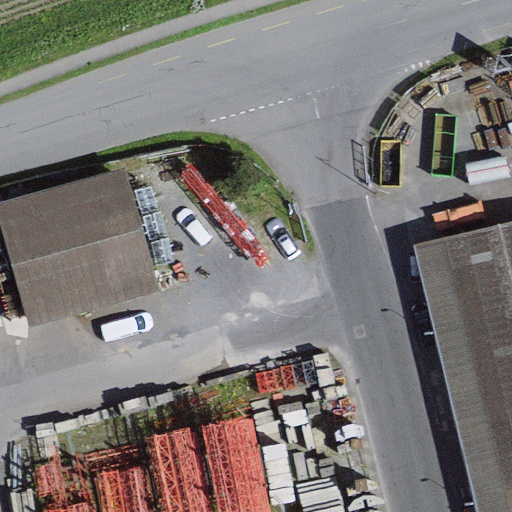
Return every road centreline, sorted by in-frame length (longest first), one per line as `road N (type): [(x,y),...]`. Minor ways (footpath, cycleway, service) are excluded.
road 1 (unclassified): [(416,511),(298,47)]
road 2 (unclassified): [(0,136),(298,47)]
road 3 (unclassified): [(298,47),(467,0)]
